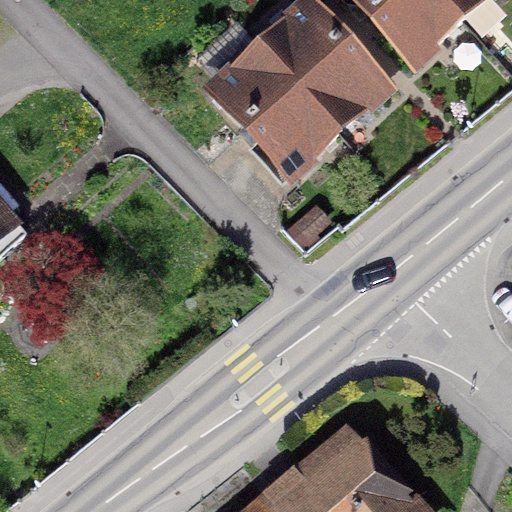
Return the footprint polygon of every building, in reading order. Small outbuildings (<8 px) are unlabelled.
[(312,0),(307,0),(261,39),(334,125),(383,83),(312,0)] [(447,0),(356,0),(406,58),(459,13),(447,0)] [(447,0),(459,13),(474,0),(447,0)] [(261,39),(212,81),(286,166),(334,125),(261,39)] [(0,231),(0,257),(13,247),(0,231)] [(423,511),(344,421),(240,511),(423,511)]
